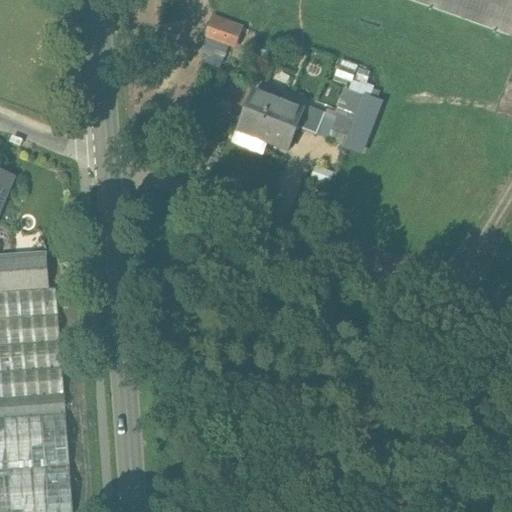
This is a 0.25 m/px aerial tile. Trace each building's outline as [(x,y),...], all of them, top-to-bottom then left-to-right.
[(511,0),(409,0),(511,37),(511,0)] [(241,30),(214,19),(206,37),(233,48),(241,30)] [(302,112),(255,93),(238,132),(289,153),(299,130),(296,129),(302,112)] [(363,96),(343,149),(360,155),(380,102),(363,96)] [(324,115),(304,108),(302,112),(296,129),(299,130),(317,136),(324,115)] [(0,205),(11,178),(0,173),(0,205)] [(45,259),(0,262),(0,293),(48,290),(45,259)] [(0,294),(0,511),(72,511),(56,289),(0,294)]
